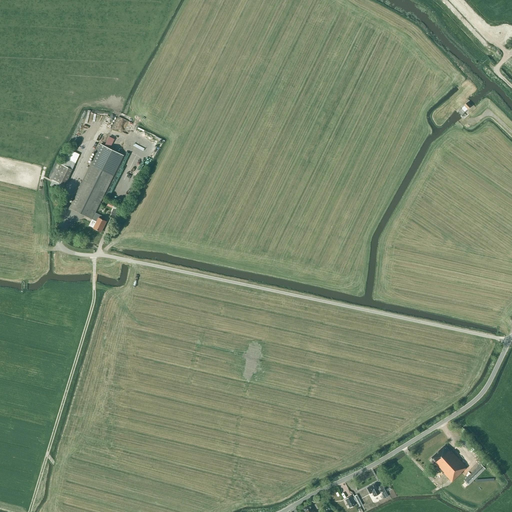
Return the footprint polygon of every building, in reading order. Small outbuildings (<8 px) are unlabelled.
[(105,145),(110,148),(115,139),(110,136),(105,145)] [(102,220),(103,217),(95,213),(123,156),(100,144),(69,208),(92,219),(96,221),(93,228),(101,232),(106,222),(102,220)] [(72,151),(71,155),(67,153),(65,159),(76,164),(80,154),(72,151)] [(52,180),(64,186),(72,170),(60,164),(52,180)] [(120,191),(116,198),(124,202),(128,195),(120,191)] [(111,216),(116,218),(119,209),(114,207),(111,216)] [(444,445),(431,457),(436,463),(435,464),(452,482),(462,473),(461,472),(464,470),(467,467),(451,450),(450,451),(444,445)] [(480,464),(464,480),(469,485),(485,469),(480,464)] [(376,488),(374,484),(367,488),(370,494),(374,492),(376,495),(382,492),(382,493),(385,491),(382,485),(379,486),(379,487),(376,488)] [(355,505),(350,496),(344,499),(349,508),(355,505)]
